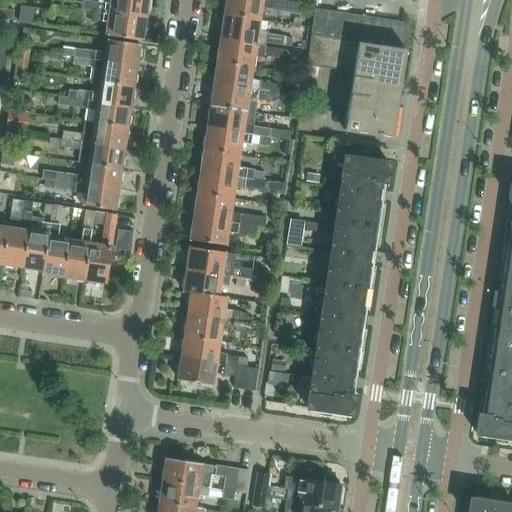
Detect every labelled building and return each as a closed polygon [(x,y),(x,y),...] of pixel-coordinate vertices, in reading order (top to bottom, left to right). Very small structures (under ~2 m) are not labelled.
[(97,0),(97,2),(82,0),(80,11),(96,13),(96,12),(146,19),(144,18),(144,14),(147,14),(148,0),(97,0)] [(297,14),(298,3),(289,2),(275,0),(227,0),(227,1),(225,2),(224,11),(226,13),(225,15),(259,20),(261,8),(297,14)] [(20,6),(18,23),(30,25),(33,8),(20,6)] [(3,9),(2,19),(12,20),(13,11),(3,9)] [(310,36),(324,38),(328,11),(315,9),(310,36)] [(324,38),(336,39),(341,13),(328,11),(324,38)] [(109,22),(107,36),(142,42),(145,25),(143,24),(143,21),(145,21),(146,19),(96,12),(96,13),(95,20),(109,22)] [(336,39),(349,41),(353,15),(341,13),(336,39)] [(223,18),(221,27),(223,29),(222,36),(222,38),(256,44),(256,42),(258,42),(265,43),(282,46),(283,37),(266,34),(266,33),(257,32),(259,20),(225,15),(225,17),(223,18)] [(349,41),(362,43),(366,17),(353,15),(349,41)] [(362,43),(375,45),(379,19),(366,17),(362,43)] [(388,47),(392,21),(379,19),(375,45),(388,47)] [(392,21),(388,47),(401,49),(405,23),(392,21)] [(336,39),(324,38),(310,36),(306,66),(342,71),(343,66),(354,68),(344,130),(392,138),(406,50),(401,49),(388,47),(375,45),(362,43),(349,41),(336,39)] [(283,37),(282,46),(291,47),(292,38),(283,37)] [(217,53),(216,60),(218,61),(218,63),(252,68),(254,56),(263,57),(280,60),(281,50),(272,48),(272,49),(264,47),(258,46),(257,46),(255,46),(256,44),(222,38),(221,41),(219,52),(217,53)] [(74,49),(73,56),(136,66),(137,59),(140,56),(141,51),(139,47),(139,45),(106,40),(104,53),(74,49)] [(62,47),(61,55),(73,57),(73,56),(74,49),(62,47)] [(29,50),(17,49),(14,68),(26,70),(29,50)] [(72,65),(91,67),(89,80),(100,81),(133,86),(133,85),(136,83),(137,76),(135,74),(136,66),(73,56),(73,57),(72,65)] [(252,68),(218,63),(217,65),(215,66),(214,75),(216,77),(214,85),(275,94),(283,95),(284,86),(259,82),(259,81),(250,80),(252,68)] [(21,82),(23,69),(14,68),(12,81),(21,82)] [(100,81),(98,93),(77,90),(77,91),(68,90),(67,97),(67,98),(86,101),(130,108),(131,101),(134,98),(135,91),(133,89),(133,86),(100,81)] [(275,94),(214,85),(213,93),(211,94),(210,103),(211,105),(211,107),(254,114),(256,99),(264,100),(264,101),(273,103),(275,94)] [(58,96),(57,104),(85,109),(83,121),(127,128),(127,127),(130,124),(131,117),(129,115),(130,108),(86,101),(67,98),(67,97),(58,96)] [(209,121),(208,129),(250,136),(250,135),(259,136),(259,137),(269,138),(270,129),(252,127),(254,114),(211,107),(211,110),(208,111),(207,120),(209,121)] [(4,131),(24,134),(27,114),(7,111),(4,131)] [(297,130),(310,132),(312,121),(298,119),(297,130)] [(127,128),(83,121),(81,134),(62,131),(61,140),(124,149),(125,142),(128,139),(129,132),(127,130),(127,128)] [(250,136),(208,129),(207,137),(204,138),(203,147),(205,148),(204,151),(238,157),(240,144),(249,145),(249,144),(250,136)] [(270,129),(269,138),(285,140),(289,141),(291,132),(270,129)] [(269,138),(259,137),(258,145),(268,146),(269,138)] [(87,164),(120,169),(121,168),(123,165),(124,159),(123,156),(124,149),(61,140),(60,147),(79,150),(77,163),(87,164)] [(290,156),(292,141),(289,141),(285,140),(283,155),(290,156)] [(201,155),(200,162),(202,164),(201,172),(253,181),(254,171),(245,170),(236,168),(238,157),(204,151),(204,153),(201,155)] [(0,164),(9,165),(10,153),(2,152),(0,164)] [(377,226),(382,189),(383,184),(386,185),(389,166),(386,166),(387,163),(345,156),(344,160),(342,160),(334,214),(325,213),(324,218),(377,226)] [(55,180),(74,183),(117,189),(118,183),(121,180),(122,174),(120,171),(120,169),(87,164),(85,175),(75,174),(75,175),(56,172),(55,180)] [(254,171),(253,181),(263,182),(264,173),(254,171)] [(197,182),(196,191),(198,192),(198,194),(232,199),(233,188),(266,193),(268,183),(263,182),(253,181),(201,172),(200,181),(197,182)] [(307,175),(306,181),(318,183),(319,176),(307,175)] [(55,182),(54,187),(73,190),(82,191),(80,206),(114,211),(115,208),(117,206),(118,200),(116,197),(117,189),(74,183),(55,180),(55,182)] [(45,181),(44,188),(54,189),(54,187),(55,182),(45,181)] [(194,217),(255,227),(263,228),(265,219),(229,213),(232,199),(198,194),(197,197),(195,198),(193,207),(196,209),(194,217)] [(24,201),(22,212),(30,213),(32,203),(24,201)] [(44,204),(42,215),(50,216),(52,206),(44,204)] [(42,270),(42,273),(47,274),(47,276),(62,278),(68,241),(56,239),(56,233),(58,226),(59,217),(60,207),(52,206),(50,216),(49,224),(42,270)] [(6,228),(1,266),(17,268),(17,266),(21,267),(21,269),(27,231),(29,217),(30,213),(22,212),(21,220),(9,218),(7,228),(6,228)] [(89,244),(83,281),(104,284),(111,233),(112,225),(114,215),(94,212),(92,222),(91,229),(104,231),(103,233),(102,246),(89,244)] [(27,231),(21,269),(37,271),(37,269),(42,270),(49,224),(42,223),(42,219),(29,217),(27,231)] [(224,246),(226,232),(254,236),(255,227),(194,217),(193,227),(190,228),(189,233),(188,237),(191,238),(190,241),(224,246)] [(324,283),(367,290),(377,226),(324,218),(323,225),(332,226),(324,283)] [(287,240),(300,242),(302,228),(289,226),(287,240)] [(68,241),(62,278),(77,280),(77,278),(82,279),(81,281),(83,281),(89,244),(90,233),(91,230),(82,229),(81,233),(80,243),(68,241)] [(511,245),(507,245),(497,309),(511,310),(511,245)] [(186,252),(185,261),(187,262),(186,271),(228,277),(236,278),(245,279),(250,280),(251,271),(246,270),(229,267),(221,266),(223,253),(189,248),(189,251),(186,252)] [(228,277),(186,271),(184,279),(182,280),(181,288),(183,290),(182,293),(188,294),(216,298),(217,287),(226,288),(228,277)] [(236,278),(234,286),(244,288),(245,279),(236,278)] [(367,290),(324,283),(315,340),(306,338),(305,345),(358,353),(367,290)] [(216,298),(188,294),(187,304),(189,306),(187,315),(246,323),(248,315),(222,311),(224,299),(216,298)] [(288,308),(289,300),(281,299),(280,307),(288,308)] [(511,310),(497,309),(492,344),(487,373),(511,376),(511,310)] [(246,323),(187,315),(186,323),(184,324),(183,332),(185,334),(184,337),(219,342),(220,331),(249,335),(250,324),(246,323)] [(219,342),(184,337),(184,339),(182,340),(180,348),(182,350),(181,360),(235,368),(236,360),(226,358),(226,356),(217,355),(219,342)] [(354,396),(352,396),(358,353),(305,345),(304,351),(313,352),(305,409),(307,409),(307,410),(349,416),(349,414),(351,414),(354,396)] [(177,367),(176,375),(178,377),(178,380),(198,383),(198,385),(211,387),(213,374),(234,377),(236,368),(235,368),(181,360),(180,366),(177,367)] [(237,360),(236,368),(245,370),(247,361),(237,360)] [(284,370),(285,362),(272,360),(271,369),(284,370)] [(234,377),(233,388),(243,390),(245,370),(236,368),(234,377)] [(256,372),(245,370),(243,390),(253,392),(256,372)] [(286,387),(288,374),(269,371),(267,384),(286,387)] [(511,376),(487,373),(481,416),(478,415),(475,434),(478,434),(478,437),(511,441),(511,376)] [(210,476),(224,478),(222,490),(234,491),(237,470),(197,464),(197,461),(185,459),(185,462),(166,459),(164,468),(162,469),(161,477),(163,479),(162,481),(207,488),(208,488),(210,476)] [(302,466),(301,473),(305,477),(311,478),(316,474),(316,468),(312,463),(306,463),(302,466)] [(234,491),(245,493),(249,472),(237,470),(234,491)] [(257,473),(253,499),(265,501),(265,497),(267,486),(269,474),(257,473)] [(267,486),(265,497),(289,500),(336,507),(339,486),(337,485),(338,480),(324,478),(323,483),(302,480),(302,481),(298,481),(296,491),(267,486)] [(207,488),(162,481),(162,482),(161,482),(160,483),(162,483),(162,487),(160,486),(160,488),(161,488),(161,490),(159,491),(158,499),(159,502),(159,503),(194,508),(196,495),(205,496),(207,488)] [(221,499),(232,501),(234,492),(222,490),(221,499)] [(511,511),(511,502),(473,497),(473,500),(470,500),(468,511),(511,511)] [(265,501),(253,499),(251,507),(263,508),(265,501)] [(334,511),(336,507),(289,500),(287,511),(334,511)] [(216,511),(194,508),(159,503),(157,503),(157,505),(159,505),(158,509),(156,508),(156,510),(158,510),(158,511),(157,511),(216,511)]
